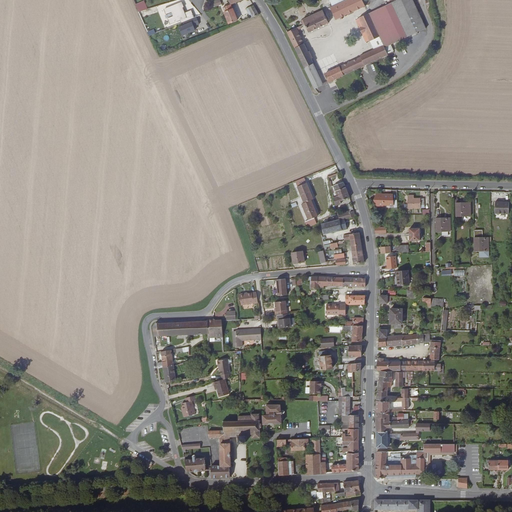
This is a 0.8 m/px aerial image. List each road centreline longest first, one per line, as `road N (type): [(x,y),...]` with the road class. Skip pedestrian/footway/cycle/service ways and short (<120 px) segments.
road 1 (residential): [(255,276),(230,285),(201,313),(145,321),(162,401),(156,414)]
road 2 (tertiary): [(352,182),(258,0)]
road 3 (tertiary): [(366,475),(372,271)]
road 4 (secondary): [(186,483),(0,499)]
road 5 (secondary): [(366,475),(186,483)]
road 6 (residential): [(352,182),(511,186)]
road 7 (secondary): [(511,495),(370,487)]
